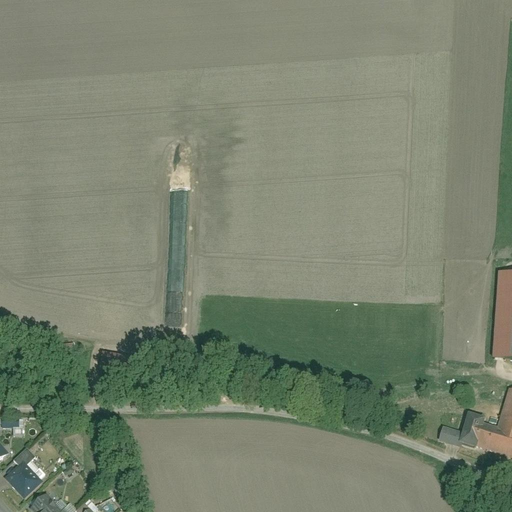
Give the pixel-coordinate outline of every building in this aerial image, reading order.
[(511,276),(497,276),(490,369),(511,370),(511,276)] [(99,373),(132,377),(135,359),(101,355),(99,373)] [(511,393),(501,432),(469,423),(462,445),(511,459),(511,393)] [(0,435),(2,433),(0,430),(0,463),(12,454),(0,439),(0,435)] [(37,458),(29,449),(16,461),(21,467),(26,462),(29,465),(37,458)] [(29,465),(26,462),(21,467),(8,479),(27,499),(44,483),(29,465)] [(63,511),(65,511),(49,494),(33,509),(35,511),(63,511)]
